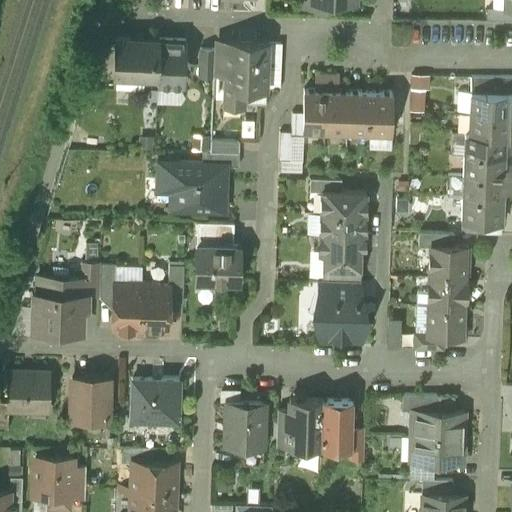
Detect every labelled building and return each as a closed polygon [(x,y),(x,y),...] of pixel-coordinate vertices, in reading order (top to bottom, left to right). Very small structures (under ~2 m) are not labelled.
[(366,0),(320,0),(320,15),(366,17),(366,0)] [(511,1),(497,1),(496,26),(511,26),(511,1)] [(154,3),(143,2),(133,35),(152,36),(153,11),(154,11),(154,3)] [(198,7),(198,13),(196,54),(218,55),(220,8),(198,7)] [(229,55),(233,60),(240,60),(242,15),(242,9),(220,8),(218,55),(229,55)] [(176,12),(154,11),(153,11),(152,36),(151,52),(174,53),(176,12)] [(176,12),(174,53),(196,54),(198,13),(176,12)] [(240,60),(248,60),(251,56),(263,57),(263,48),(265,16),(242,15),(240,60)] [(366,17),(320,15),(319,40),(365,41),(366,17)] [(265,16),(263,48),(275,48),(277,16),(265,16)] [(511,26),(496,26),(495,50),(511,51),(511,26)] [(365,41),(319,40),(319,64),(323,65),(364,66),(365,41)] [(511,51),(495,50),(494,75),(502,75),(511,75),(511,51)] [(323,65),(319,64),(310,64),(310,76),(322,76),(323,65)] [(501,87),(502,75),(494,75),(474,74),(473,86),(501,87)] [(121,138),(165,140),(167,103),(123,100),(121,138)] [(187,150),(187,139),(192,135),(198,130),(193,125),(194,104),(167,103),(165,140),(165,149),(187,150)] [(234,114),(235,106),(223,105),(222,113),(234,114)] [(274,153),(276,108),(235,106),(234,114),(233,138),(232,168),(251,168),(252,152),(274,153)] [(276,108),(274,153),(289,154),(290,108),(276,108)] [(221,137),(222,113),(208,112),(207,140),(221,141),(221,137)] [(234,114),(222,113),(221,137),(233,138),(234,114)] [(421,137),(420,174),(439,175),(439,137),(421,137)] [(323,156),(313,155),(312,179),(311,195),(335,196),(336,140),(324,139),(323,156)] [(348,140),(336,140),(335,196),(356,197),(357,157),(347,156),(348,140)] [(511,158),(511,143),(481,142),(481,157),(511,158)] [(379,157),(357,157),(356,197),(378,197),(379,157)] [(402,158),(379,157),(378,197),(401,198),(402,158)] [(511,158),(481,157),(480,179),(511,180),(511,158)] [(312,179),(300,178),(300,197),(300,202),(311,202),(311,195),(312,179)] [(511,180),(480,179),(479,202),(511,202),(511,180)] [(300,202),(300,197),(288,197),(287,225),(299,226),(300,202)] [(300,202),(299,226),(310,226),(311,202),(300,202)] [(511,202),(479,202),(475,202),(474,224),(511,224),(511,202)] [(218,217),(246,218),(247,205),(218,205),(218,217)] [(218,217),(210,217),(210,228),(234,228),(234,231),(247,231),(247,217),(246,218),(218,217)] [(511,224),(474,224),(473,246),(511,246),(511,224)] [(299,226),(287,225),(286,238),(310,238),(310,226),(299,226)] [(229,247),(233,243),(234,231),(234,228),(210,228),(170,227),(165,231),(165,246),(179,246),(178,270),(183,275),(228,276),(232,272),(232,265),(229,262),(229,247)] [(318,258),(330,258),(330,257),(350,258),(351,246),(319,245),(318,258)] [(511,246),(473,246),(473,268),(511,269),(511,246)] [(330,258),(330,280),(370,281),(370,271),(375,271),(375,259),(350,258),(330,257),(330,258)] [(511,291),(511,269),(473,268),(472,289),(511,291)] [(374,303),(374,291),(370,291),(370,281),(330,280),(329,302),(374,303)] [(209,288),(208,312),(241,312),(242,289),(209,288)] [(511,304),(511,295),(511,291),(472,289),(471,302),(511,304)] [(464,302),(428,300),(428,315),(440,315),(440,314),(464,315),(464,302)] [(329,302),(328,318),(333,322),(332,334),(367,335),(368,335),(369,317),(373,317),(374,303),(329,302)] [(250,332),(247,330),(248,312),(241,312),(208,312),(204,312),(203,341),(220,341),(220,347),(247,347),(247,345),(249,345),(253,341),(253,336),(250,332)] [(440,314),(440,315),(439,345),(475,346),(475,334),(478,334),(479,315),(464,315),(440,314)] [(94,354),(94,362),(106,362),(107,328),(107,326),(88,325),(87,343),(89,343),(89,354),(94,354)] [(122,349),(123,329),(107,328),(106,362),(106,365),(120,365),(120,349),(122,349)] [(176,330),(176,350),(177,350),(176,366),(190,367),(191,330),(176,330)] [(367,335),(332,334),(332,347),(366,347),(367,335)] [(94,362),(94,354),(89,354),(89,343),(87,343),(75,343),(73,339),(64,339),(61,343),(43,342),(43,359),(39,359),(38,395),(88,396),(88,373),(93,373),(94,362)] [(475,346),(439,345),(438,374),(474,375),(474,370),(477,370),(477,358),(474,358),(475,346)] [(135,347),(133,349),(122,349),(120,349),(120,365),(119,397),(147,397),(149,348),(135,347)] [(366,347),(332,347),(330,347),(330,358),(345,358),(345,367),(366,367),(366,347)] [(165,350),(162,348),(149,348),(147,397),(176,398),(176,366),(177,350),(176,350),(165,350)] [(374,376),(371,367),(366,367),(345,367),(345,358),(330,358),(329,379),(321,379),(326,402),(371,404),(377,384),(371,384),(371,376),(374,376)] [(425,394),(429,398),(437,398),(436,403),(436,404),(453,405),(463,405),(463,408),(476,409),(476,396),(473,395),(474,375),(438,374),(425,374),(425,394)] [(408,398),(397,398),(396,417),(407,417),(408,398)] [(436,404),(436,403),(425,403),(424,417),(452,418),(453,405),(436,404)] [(15,438),(14,469),(14,476),(15,476),(54,477),(56,439),(15,438)] [(116,446),(79,446),(78,484),(115,485),(116,446)] [(187,449),(139,448),(138,489),(186,491),(187,449)] [(228,460),(228,473),(233,473),(233,472),(249,472),(249,460),(228,460)] [(422,483),(422,481),(449,482),(449,466),(413,465),(412,482),(416,482),(416,483),(422,483)] [(464,466),(449,466),(449,482),(464,483),(464,466)] [(14,469),(0,468),(0,493),(14,494),(15,476),(14,476),(14,469)] [(297,511),(329,511),(330,471),(298,470),(298,482),(297,511)] [(363,472),(330,471),(329,511),(361,511),(362,500),(363,472)] [(233,472),(233,473),(231,511),(273,511),(274,473),(249,472),(233,472)] [(285,511),(297,511),(298,482),(286,481),(285,511)] [(422,481),(422,483),(429,483),(428,510),(473,511),(474,483),(464,483),(449,482),(422,481)] [(361,511),(373,511),(374,500),(362,500),(361,511)]
